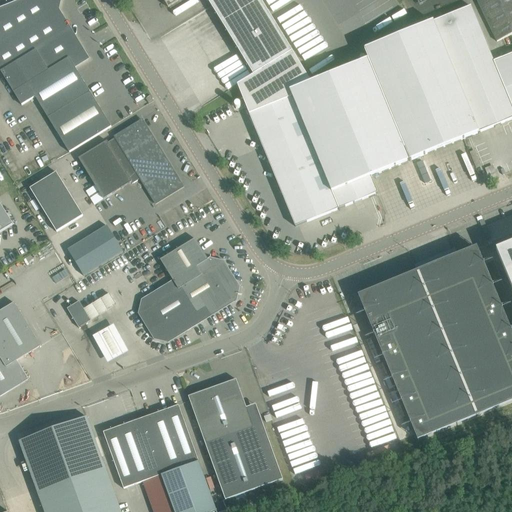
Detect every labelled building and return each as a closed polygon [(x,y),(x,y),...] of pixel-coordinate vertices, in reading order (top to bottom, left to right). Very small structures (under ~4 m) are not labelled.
[(22,0),(0,9),(0,69),(22,106),(36,97),(70,153),(112,127),(75,67),(88,59),(71,30),(72,27),(68,20),(64,20),(58,10),(60,0),(22,0)] [(165,0),(171,9),(184,0),(207,0),(254,76),(238,85),(250,115),(293,97),(291,91),(312,82),(261,0),(165,0)] [(511,0),(476,0),(497,42),(511,34),(511,0)] [(293,97),(250,115),(296,227),(378,194),(371,177),(511,119),(511,54),(494,62),(471,6),(365,50),(368,59),(312,82),(291,91),(293,97)] [(95,185),(86,191),(94,206),(131,183),(132,184),(140,180),(156,205),(184,187),(143,120),(79,159),(95,185)] [(56,173),(31,188),(58,232),(82,217),(56,173)] [(0,233),(14,225),(0,202),(0,233)] [(108,226),(68,251),(84,276),(124,252),(108,226)] [(173,281),(142,300),(139,314),(155,340),(169,343),(237,301),(239,295),(241,295),(239,294),(240,287),(224,261),(211,256),(208,260),(195,239),(161,260),(173,281)] [(511,244),(496,251),(511,288),(511,244)] [(360,297),(418,440),(511,401),(511,333),(477,249),(360,297)] [(68,309),(80,328),(91,321),(80,302),(68,309)] [(0,312),(0,395),(27,379),(16,362),(41,347),(15,303),(0,312)] [(189,397),(226,500),(282,480),(255,404),(247,407),(237,380),(189,397)] [(179,406),(104,433),(124,489),(145,482),(155,511),(213,511),(217,511),(179,406)] [(20,442),(45,511),(121,511),(87,418),(20,442)]
